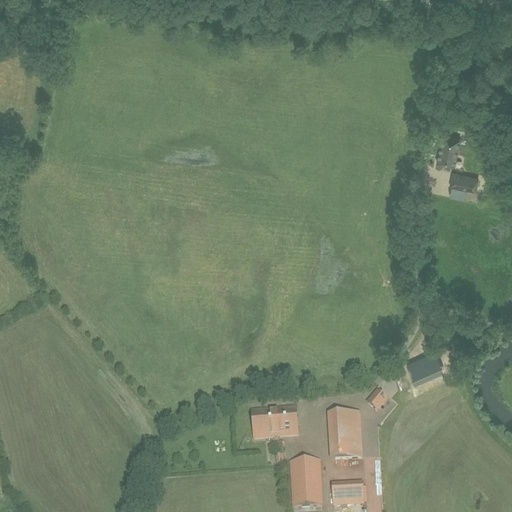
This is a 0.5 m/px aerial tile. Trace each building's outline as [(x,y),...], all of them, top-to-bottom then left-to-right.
[(443,134),(437,162),(455,166),(461,138),(443,134)] [(450,185),(466,189),(476,191),(479,178),(469,176),(453,172),(450,185)] [(369,404),(377,411),(386,400),(378,394),(369,404)] [(254,439),(298,434),(295,408),(251,412),(254,439)] [(358,414),(333,416),(335,460),(361,459),(358,414)] [(273,453),(281,452),(280,442),(273,443),(273,453)] [(294,508),(322,506),(319,461),(291,463),(294,508)] [(364,483),(326,485),(327,506),(365,505),(364,483)]
